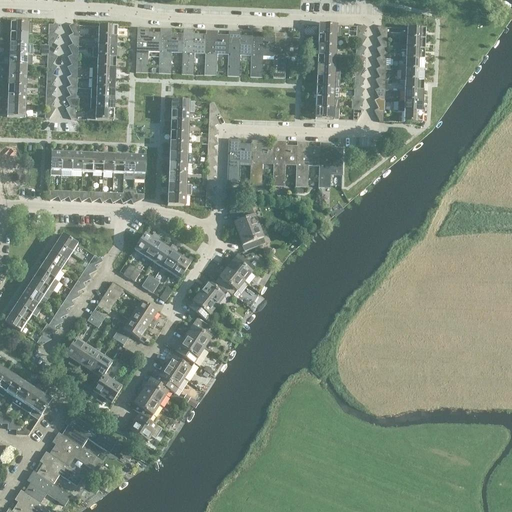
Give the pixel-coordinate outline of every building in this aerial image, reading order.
[(10,35),(28,36),(29,25),(11,24),(10,35)] [(53,26),(49,26),(48,37),(53,37),(54,34),(59,27),(55,24),(53,26)] [(73,25),(69,27),(73,35),(74,37),(79,38),(79,27),(74,27),(73,25)] [(318,37),(336,38),(341,38),(341,27),(319,26),(318,37)] [(361,39),(362,36),(367,29),(362,26),(361,28),(357,28),(356,38),(361,39)] [(383,29),(381,27),(377,29),(381,37),(382,39),(387,40),(387,29),(383,29)] [(117,28),(99,28),(98,38),(117,39),(117,28)] [(149,34),(149,30),(137,29),(136,74),(147,75),(148,53),(159,54),(160,34),(149,34)] [(172,35),(172,31),(160,30),(160,34),(159,54),(158,75),(170,76),(171,54),(182,55),(183,35),(172,35)] [(407,30),(407,40),(425,41),(425,30),(407,30)] [(194,35),(195,32),(183,31),(183,35),(182,55),(182,66),(181,76),(193,76),(194,55),(205,56),(206,36),(194,35)] [(217,36),(217,32),(206,32),(206,36),(205,56),(204,77),(216,77),(217,56),(228,56),(228,37),(217,36)] [(229,33),(228,37),(228,56),(227,78),(239,78),(240,57),(250,57),(251,38),(240,37),(240,34),(229,33)] [(53,47),(54,45),(58,37),(54,34),(53,37),(48,37),(48,47),(53,47)] [(263,34),(252,34),(251,38),(250,57),(251,57),(250,79),(262,79),(263,58),(274,58),(274,39),(263,38),(263,34)] [(28,36),(10,35),(10,45),(28,46),(28,36)] [(74,37),(73,35),(68,37),(73,46),(74,48),(78,48),(79,38),(74,37)] [(286,35),(275,35),(274,39),(274,58),(273,80),(285,80),(285,59),(297,59),(298,40),(286,39),(286,35)] [(361,39),(356,38),(356,49),(360,49),(362,47),(366,39),(362,36),(361,39)] [(318,47),(336,48),(336,38),(318,37),(318,47)] [(382,39),(381,37),(377,40),(381,47),(382,50),(386,50),(387,40),(382,39)] [(116,49),(117,39),(98,38),(98,49),(116,49)] [(406,51),(424,51),(425,41),(407,40),(406,51)] [(28,56),(28,46),(10,45),(9,56),(28,56)] [(52,57),(53,55),(58,47),(54,45),(53,47),(48,47),(48,57),(52,57)] [(74,48),(73,46),(68,48),(72,56),(73,58),(78,58),(78,48),(74,48)] [(317,58),(336,58),(336,48),(318,47),(317,58)] [(360,59),(361,57),(366,49),(362,47),(360,49),(356,49),(356,59),(360,59)] [(382,50),(381,47),(376,50),(380,58),(381,60),(386,60),(386,50),(382,50)] [(98,59),(116,60),(116,49),(98,49),(93,49),(93,59),(98,59)] [(406,51),(406,61),(424,62),(424,51),(406,51)] [(52,68),(53,66),(58,58),(53,55),(52,57),(48,57),(47,68),(52,68)] [(9,66),(27,67),(28,56),(9,56),(9,66)] [(68,58),(72,66),(73,69),(77,69),(78,58),(73,58),(72,56),(68,58)] [(360,70),(361,67),(365,60),(361,57),(360,59),(356,59),(355,69),(360,70)] [(317,68),(335,69),(336,58),(317,58),(317,68)] [(381,60),(380,58),(376,60),(380,68),(381,71),(385,71),(386,60),(381,60)] [(115,70),(116,60),(98,59),(97,70),(115,70)] [(398,71),(405,72),(423,72),(424,62),(406,61),(406,67),(399,67),(398,71)] [(27,77),(27,67),(9,66),(9,76),(27,77)] [(51,78),(52,76),(57,68),(53,66),(52,68),(47,68),(47,78),(51,78)] [(67,69),(71,77),(72,79),(77,79),(77,69),(73,69),(72,66),(67,69)] [(359,80),(361,78),(365,70),(361,67),(360,70),(355,69),(355,80),(359,80)] [(335,69),(317,68),(317,79),(340,79),(340,69),(335,69)] [(381,71),(380,68),(375,71),(379,79),(381,81),(385,81),(385,71),(381,71)] [(91,80),(115,81),(115,70),(97,70),(92,69),(91,80)] [(405,72),(405,73),(400,73),(400,82),(405,82),(423,83),(423,72),(405,72)] [(8,87),(26,87),(27,77),(9,76),(8,87)] [(51,88),(52,86),(57,79),(52,76),(51,78),(47,78),(46,88),(51,88)] [(72,89),(77,89),(77,79),(72,79),(71,77),(67,79),(71,87),(72,89)] [(359,91),(360,88),(365,81),(361,78),(359,80),(355,80),(354,90),(359,91)] [(316,89),(334,90),(339,90),(340,79),(317,79),(316,89)] [(381,81),(379,79),(375,81),(379,89),(380,92),(385,92),(385,81),(381,81)] [(115,91),(115,81),(91,80),(91,90),(115,91)] [(405,92),(423,93),(423,83),(405,82),(405,92)] [(50,99),(52,97),(56,89),(52,86),(51,88),(46,88),(46,99),(50,99)] [(26,98),(26,87),(8,87),(8,97),(26,98)] [(72,89),(71,87),(66,89),(71,98),(72,100),(76,100),(77,89),(72,89)] [(354,90),(354,100),(354,101),(358,101),(360,99),(364,91),(360,88),(359,91),(354,90)] [(316,99),(334,100),(334,90),(316,89),(316,99)] [(380,92),(379,89),(375,91),(379,99),(380,102),(384,102),(385,92),(380,92)] [(115,91),(91,90),(91,101),(114,101),(115,91)] [(405,92),(404,103),(422,103),(423,93),(405,92)] [(7,107),(26,108),(26,98),(8,97),(7,107)] [(50,109),(51,107),(56,99),(52,97),(50,99),(46,99),(45,109),(50,109)] [(76,110),(78,110),(78,100),(76,100),(72,100),(71,98),(66,100),(70,108),(71,110),(76,110)] [(315,110),(334,110),(339,110),(339,100),(334,100),(316,99),(315,110)] [(354,101),(354,100),(352,100),(351,111),(353,111),(358,111),(359,109),(364,101),(360,99),(358,101),(354,101)] [(380,102),(379,99),(374,102),(378,110),(379,112),(384,112),(384,102),(380,102)] [(114,112),(114,101),(91,101),(90,111),(114,112)] [(195,103),(190,103),(171,102),(171,113),(189,114),(194,114),(195,103)] [(404,103),(404,113),(422,114),(422,103),(404,103)] [(214,115),(215,117),(219,115),(214,104),(210,104),(209,115),(214,115)] [(25,119),(26,108),(7,107),(7,118),(25,119)] [(50,109),(45,109),(45,120),(49,120),(55,110),(51,107),(50,109)] [(75,121),(76,114),(76,110),(71,110),(70,108),(66,110),(71,121),(75,121)] [(353,122),(357,122),(363,112),(359,109),(358,111),(353,111),(353,122)] [(333,121),(334,110),(315,110),(315,121),(333,121)] [(379,123),(383,123),(384,112),(379,112),(378,110),(374,112),(379,123)] [(113,123),(114,112),(90,111),(90,116),(87,116),(87,121),(113,123)] [(189,124),(189,114),(171,113),(170,123),(189,124)] [(404,113),(403,124),(421,124),(422,114),(404,113)] [(213,125),(214,127),(219,125),(215,117),(214,115),(209,115),(209,125),(213,125)] [(170,134),(189,135),(189,124),(170,123),(170,134)] [(213,135),(214,138),(218,135),(214,127),(213,125),(209,125),(208,135),(213,135)] [(170,144),(188,145),(189,135),(170,134),(170,144)] [(212,145),(214,148),(218,146),(214,138),(213,135),(208,135),(208,145),(212,145)] [(239,165),(250,165),(251,146),(240,145),(240,141),(228,141),(227,186),(238,186),(239,165)] [(262,166),(273,166),(274,147),(263,146),(263,142),(251,142),(251,146),(250,165),(249,187),(261,187),(262,166)] [(285,167),(296,167),(297,148),(285,147),(285,143),(274,143),(274,147),(273,166),(272,188),(284,188),(285,167)] [(308,168),(319,168),(320,148),(308,148),(308,144),(297,143),(297,148),(296,167),(295,188),(307,189),(308,168)] [(170,144),(169,155),(188,155),(188,145),(170,144)] [(320,144),(320,148),(319,168),(318,189),(330,190),(331,168),(342,169),(343,149),(331,149),(331,145),(320,144)] [(212,156),(213,159),(218,156),(214,148),(212,145),(208,145),(207,156),(212,156)] [(61,173),(62,154),(51,154),(50,176),(61,177),(61,173)] [(72,177),(72,173),(72,155),(62,154),(61,173),(61,177),(72,177)] [(82,174),(83,155),(72,155),(72,173),(82,174)] [(92,174),(93,156),(83,155),(82,174),(92,174)] [(169,165),(187,166),(187,165),(192,166),(192,155),(188,155),(169,155),(169,165)] [(103,174),(103,156),(93,156),(92,174),(103,174)] [(113,175),(114,156),(103,156),(103,174),(113,175)] [(123,175),(124,157),(114,156),(113,175),(123,175)] [(211,166),(213,169),(217,167),(213,159),(212,156),(207,156),(207,166),(211,166)] [(134,176),(134,157),(124,157),(123,175),(134,176)] [(134,157),(134,176),(145,176),(145,158),(134,157)] [(187,166),(169,165),(168,175),(187,176),(191,176),(192,166),(187,165),(187,166)] [(207,166),(207,177),(211,177),(212,179),(217,177),(213,169),(211,166),(207,166)] [(186,187),(187,176),(168,175),(168,186),(186,187)] [(202,187),(206,187),(211,187),(212,190),(216,187),(212,179),(211,177),(207,177),(203,176),(202,187)] [(186,197),(186,195),(191,195),(191,186),(186,187),(168,186),(167,196),(186,197)] [(210,197),(212,200),(216,198),(212,190),(211,187),(206,187),(206,197),(210,197)] [(47,198),(48,198),(50,202),(58,198),(61,197),(61,192),(50,192),(49,196),(47,198)] [(61,197),(58,198),(60,202),(68,198),(71,197),(71,193),(61,192),(61,197)] [(112,199),(110,200),(112,204),(120,201),(122,200),(123,193),(119,192),(118,194),(112,194),(112,199)] [(71,197),(68,198),(71,203),(79,199),(81,198),(81,193),(71,193),(71,197)] [(81,198),(79,199),(81,203),(89,199),(92,198),(92,193),(81,193),(81,198)] [(92,198),(89,199),(91,204),(100,200),(102,199),(102,194),(92,193),(92,198)] [(122,200),(120,201),(123,205),(131,201),(133,200),(133,195),(133,193),(123,193),(122,200)] [(102,199),(100,200),(102,204),(110,200),(112,199),(112,194),(102,194),(102,199)] [(144,196),(133,195),(133,200),(131,201),(133,206),(144,200),(144,196)] [(167,207),(186,208),(186,197),(167,196),(167,207)] [(211,210),(216,208),(212,200),(210,197),(206,197),(205,208),(210,209),(211,210)] [(234,224),(237,233),(238,236),(259,228),(255,216),(250,205),(230,213),(234,224)] [(243,247),(245,253),(265,245),(263,239),(259,228),(238,236),(242,247),(243,247)] [(134,251),(144,257),(157,236),(154,234),(151,239),(145,235),(134,251)] [(56,245),(72,255),(78,246),(62,236),(56,245)] [(144,257),(153,263),(163,247),(158,243),(161,238),(157,236),(144,257)] [(56,245),(51,254),(66,264),(72,255),(56,245)] [(162,269),(172,253),(175,248),(172,245),(169,250),(163,247),(153,263),(162,269)] [(162,269),(171,275),(181,258),(176,255),(179,250),(175,248),(172,253),(162,269)] [(51,254),(45,262),(60,272),(63,268),(67,271),(70,266),(66,264),(51,254)] [(239,255),(227,270),(244,283),(252,274),(256,269),(239,255)] [(98,259),(94,257),(88,266),(92,268),(94,267),(102,263),(100,258),(98,259)] [(171,275),(180,281),(194,259),(190,257),(187,262),(181,258),(171,275)] [(45,262),(39,271),(55,281),(60,272),(45,262)] [(129,280),(136,269),(131,265),(123,276),(129,280)] [(87,277),(89,276),(97,272),(94,267),(92,268),(88,266),(83,274),(87,277)] [(136,269),(129,280),(134,283),(141,272),(136,269)] [(236,293),(244,283),(227,270),(216,284),(228,294),(233,297),(237,293),(236,293)] [(39,271),(34,280),(53,292),(59,283),(55,281),(39,271)] [(81,286),(83,285),(91,280),(89,276),(87,277),(83,274),(77,283),(81,286)] [(147,291),(154,281),(149,277),(142,288),(147,291)] [(34,280),(28,288),(43,298),(43,299),(47,301),(53,292),(34,280)] [(200,294),(217,308),(224,298),(225,298),(228,294),(216,284),(211,280),(207,284),(200,294)] [(154,281),(147,291),(152,295),(159,284),(154,281)] [(75,294),(77,293),(85,289),(83,285),(81,286),(77,283),(71,292),(75,294)] [(123,291),(112,284),(106,294),(117,301),(123,291)] [(28,288),(22,297),(38,307),(43,299),(43,298),(28,288)] [(165,303),(172,292),(167,289),(160,299),(165,303)] [(70,303),(72,302),(80,298),(77,293),(75,294),(71,292),(66,300),(70,303)] [(117,301),(106,294),(100,303),(111,310),(117,301)] [(209,317),(217,308),(200,294),(188,308),(205,322),(209,317)] [(22,297),(17,306),(32,316),(38,307),(22,297)] [(64,312),(66,311),(74,307),(72,302),(70,303),(66,300),(60,309),(64,312)] [(111,310),(100,303),(97,308),(108,315),(111,310)] [(157,314),(141,303),(135,313),(156,326),(158,323),(153,320),(157,314)] [(17,306),(11,314),(26,324),(32,316),(17,306)] [(58,320),(60,319),(68,315),(66,311),(64,312),(60,309),(54,318),(58,320)] [(91,317),(102,324),(105,319),(94,312),(91,317)] [(156,326),(135,313),(129,322),(145,332),(149,326),(154,329),(156,326)] [(5,323),(20,334),(26,324),(11,314),(5,323)] [(91,317),(87,322),(98,330),(102,324),(91,317)] [(53,329),(55,328),(62,324),(60,319),(58,320),(54,318),(49,326),(53,329)] [(186,338),(204,350),(214,335),(209,332),(211,329),(198,320),(186,338)] [(142,338),(145,332),(129,322),(123,331),(131,336),(144,344),(146,341),(142,338)] [(53,329),(49,326),(48,326),(47,325),(41,334),(43,335),(47,338),(49,337),(57,333),(55,328),(53,329)] [(116,334),(127,341),(131,336),(123,331),(120,329),(116,334)] [(127,341),(116,334),(113,339),(124,346),(127,341)] [(43,335),(37,344),(41,347),(51,341),(49,337),(47,338),(43,335)] [(181,344),(176,353),(194,365),(197,360),(204,350),(186,338),(181,344)] [(65,356),(71,360),(68,365),(72,367),(85,346),(75,340),(65,356)] [(85,346),(72,367),(75,369),(78,364),(84,368),(94,352),(85,346)] [(124,365),(131,354),(126,351),(119,361),(124,365)] [(94,352),(84,368),(89,372),(86,377),(90,379),(103,358),(94,352)] [(166,368),(184,380),(191,370),(194,365),(176,353),(166,368)] [(131,354),(124,365),(130,368),(137,358),(131,354)] [(96,376),(101,380),(103,377),(104,377),(112,364),(103,358),(90,379),(93,381),(96,376)] [(174,395),(184,380),(166,368),(156,383),(169,392),(174,395)] [(8,373),(0,384),(0,395),(4,398),(6,394),(16,378),(8,373)] [(102,405),(105,401),(111,405),(122,389),(104,377),(103,377),(101,380),(93,393),(99,397),(96,402),(102,405)] [(16,378),(6,394),(15,399),(25,384),(16,378)] [(141,395),(159,407),(166,397),(169,392),(156,383),(150,380),(141,395)] [(25,384),(15,399),(12,403),(21,409),(34,390),(25,384)] [(30,415),(42,395),(34,390),(21,409),(30,415)] [(41,417),(51,401),(42,395),(30,415),(29,416),(38,422),(41,417)] [(139,415),(149,422),(153,417),(159,407),(141,395),(131,409),(140,415),(139,415)] [(109,440),(71,415),(65,425),(68,427),(62,437),(78,447),(84,438),(106,452),(111,451),(116,444),(109,440)] [(149,422),(139,415),(129,431),(148,443),(151,437),(155,440),(162,430),(149,422)] [(2,420),(0,419),(0,424),(8,425),(10,426),(13,422),(4,416),(2,420)] [(10,426),(8,425),(7,430),(16,431),(19,431),(22,428),(13,422),(10,426)] [(28,437),(30,433),(22,428),(19,431),(16,431),(16,436),(28,437)] [(90,469),(94,471),(99,470),(103,464),(78,447),(62,437),(58,434),(52,444),(55,446),(49,456),(67,468),(73,458),(90,469)] [(84,478),(67,468),(49,456),(46,454),(40,463),(43,465),(37,475),(53,486),(59,476),(77,488),(84,478)] [(33,473),(27,482),(30,484),(24,494),(41,505),(47,495),(65,507),(71,497),(53,486),(37,475),(33,473)] [(51,511),(41,505),(24,494),(21,492),(15,501),(18,504),(12,511),(51,511)]
